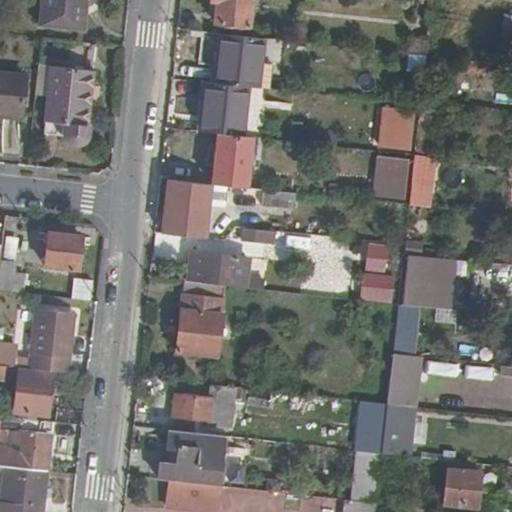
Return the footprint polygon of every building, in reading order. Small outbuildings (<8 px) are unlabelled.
[(95,1),(95,0),(44,0),(42,26),(86,30),(89,0),(95,1)] [(251,27),(253,0),(213,0),(213,2),(219,3),(216,23),(251,27)] [(501,65),(511,65),(511,17),(506,16),(501,65)] [(263,39),(222,34),(216,84),(247,87),(258,88),(263,39)] [(427,57),(429,41),(413,40),(412,55),(427,57)] [(42,66),(39,93),(51,94),(48,124),(66,126),(65,133),(68,140),(73,144),(82,145),(89,140),(92,132),(90,124),(96,71),(54,67),(42,66)] [(31,75),(0,71),(0,114),(25,118),(31,75)] [(216,84),(207,83),(202,132),(217,134),(242,137),(247,87),(216,84)] [(422,106),(416,155),(434,157),(439,108),(422,106)] [(380,107),(376,147),(409,150),(413,111),(380,107)] [(253,138),(242,137),(217,134),(213,161),(197,159),(194,181),(249,187),(253,138)] [(434,157),(416,155),(409,205),(429,207),(434,157)] [(397,190),(398,185),(401,159),(382,157),(379,189),(386,189),(397,190)] [(295,192),(249,187),(194,181),(168,178),(163,223),(206,227),(209,206),(226,208),(226,202),(293,209),(295,192)] [(384,202),(404,204),(406,186),(398,185),(397,190),(386,189),(384,202)] [(253,240),(255,227),(241,226),(239,238),(253,240)] [(79,271),(83,236),(51,233),(47,268),(79,271)] [(404,254),(422,256),(423,244),(405,242),(405,244),(404,254)] [(368,243),(363,270),(385,274),(389,246),(368,243)] [(217,284),(243,287),(247,258),(191,251),(190,261),(188,281),(217,284)] [(437,270),(438,258),(422,256),(420,268),(437,270)] [(0,280),(0,290),(17,293),(20,264),(2,262),(2,267),(0,280)] [(358,301),(390,305),(393,276),(361,273),(358,301)] [(75,300),(89,302),(92,280),(78,278),(75,300)] [(217,284),(188,281),(183,280),(179,280),(175,309),(190,311),(191,294),(216,298),(217,284)] [(309,280),(308,291),(339,293),(339,282),(309,280)] [(190,311),(175,309),(170,353),(211,357),(217,314),(215,314),(216,298),(191,294),(190,311)] [(419,306),(398,304),(392,354),(414,356),(419,306)] [(54,371),(69,373),(76,313),(37,309),(28,369),(54,371)] [(386,405),(416,408),(421,357),(414,356),(392,354),(386,405)] [(426,362),(425,375),(455,379),(456,366),(426,362)] [(511,376),(511,366),(504,365),(503,375),(511,376)] [(465,379),(492,380),(493,368),(465,367),(465,379)] [(49,417),(54,371),(28,369),(21,368),(15,413),(49,417)] [(233,404),(233,390),(220,389),(219,403),(233,404)] [(173,417),(210,421),(213,398),(176,394),(173,417)] [(418,419),(419,408),(416,408),(386,405),(384,434),(381,455),(404,457),(408,418),(418,419)] [(229,429),(231,410),(217,409),(215,428),(229,429)] [(56,422),(83,425),(84,414),(57,411),(56,422)] [(55,422),(0,416),(0,432),(19,434),(19,432),(53,435),(55,422)] [(172,431),(208,435),(210,421),(173,417),(172,431)] [(217,486),(223,437),(208,435),(172,431),(168,431),(166,447),(179,449),(176,465),(160,463),(158,480),(167,481),(217,486)] [(0,465),(49,471),(53,435),(19,432),(19,434),(16,446),(0,444),(0,465)] [(376,503),(381,455),(358,452),(353,501),(376,503)] [(1,511),(43,511),(49,471),(0,465),(0,473),(6,474),(1,511)] [(482,506),(484,474),(453,471),(451,503),(482,506)] [(269,492),(282,493),(283,482),(270,480),(269,492)] [(217,486),(167,481),(164,506),(214,511),(217,486)] [(374,511),(376,503),(353,501),(343,500),(341,511),(374,511)]
